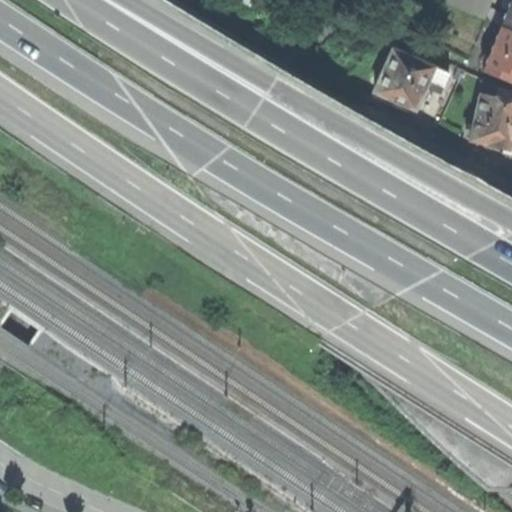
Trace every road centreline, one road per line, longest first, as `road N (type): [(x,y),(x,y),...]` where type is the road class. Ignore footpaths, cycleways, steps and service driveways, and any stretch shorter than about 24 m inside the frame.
road 1 (trunk): [(0,90),(511,425)]
road 2 (trunk): [(0,16),(245,172),(511,325)]
road 3 (trunk): [(511,263),(69,0)]
road 4 (trunk): [(511,217),(122,0)]
